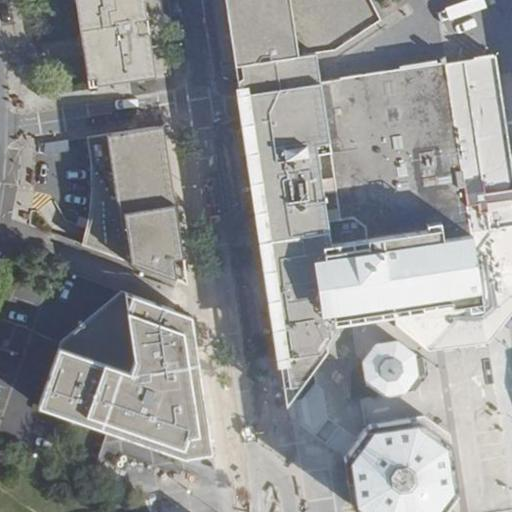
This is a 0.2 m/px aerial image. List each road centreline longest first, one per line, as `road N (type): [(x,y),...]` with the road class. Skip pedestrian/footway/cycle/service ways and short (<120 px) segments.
road 1 (residential): [(195,101),(257,511)]
road 2 (residential): [(0,131),(195,101)]
